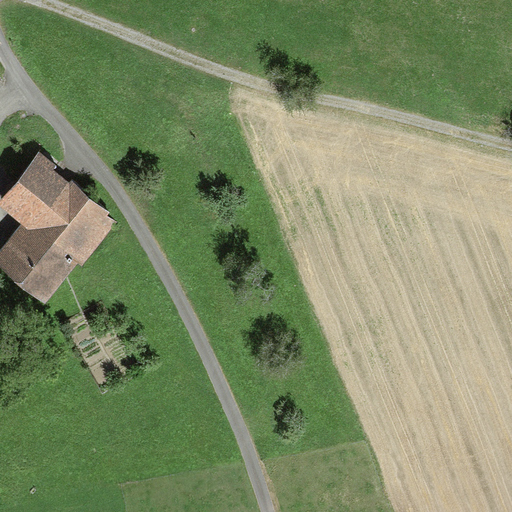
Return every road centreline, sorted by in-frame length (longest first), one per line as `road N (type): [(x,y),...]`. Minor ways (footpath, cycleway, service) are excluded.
road 1 (unclassified): [(266,511),(243,437),(139,224),(20,81),(0,45)]
road 2 (track): [(39,0),(273,88),(511,143)]
